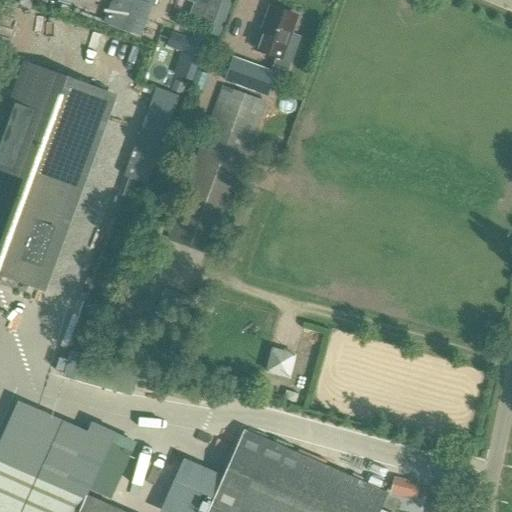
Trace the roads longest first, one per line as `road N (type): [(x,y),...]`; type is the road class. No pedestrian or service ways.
road 1 (unknown): [(489,481),(289,420),(175,419),(0,370)]
road 2 (unclassified): [(483,511),(511,378)]
